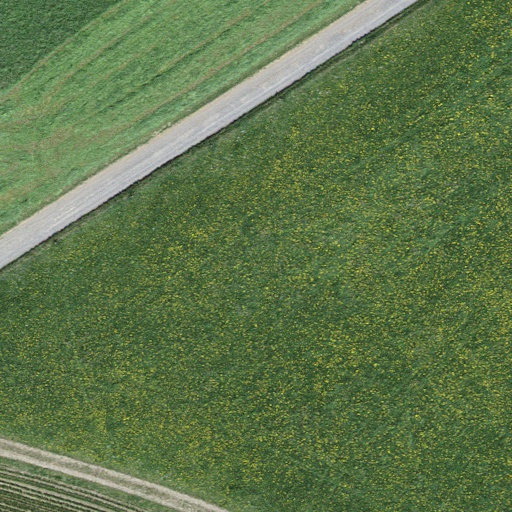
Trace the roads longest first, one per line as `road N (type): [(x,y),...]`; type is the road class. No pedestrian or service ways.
road 1 (track): [(0,251),(393,0)]
road 2 (track): [(0,445),(207,511)]
